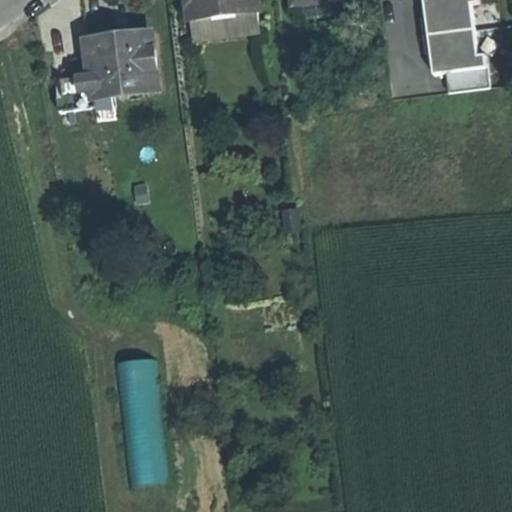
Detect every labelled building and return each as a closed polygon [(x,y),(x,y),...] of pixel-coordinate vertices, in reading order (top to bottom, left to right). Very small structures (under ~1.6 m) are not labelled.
[(191,0),(195,38),(261,32),(258,0),(191,0)] [(481,57),(475,7),(482,6),(481,0),(430,0),(427,0),(429,21),(424,21),(428,55),(433,54),(436,75),(448,74),(451,94),(490,89),(486,57),(481,57)] [(120,36),(90,40),(94,72),(59,76),(62,108),(98,103),(97,94),(165,86),(158,32),(120,36)] [(165,393),(161,358),(129,362),(133,396),(165,393)] [(143,483),(171,483),(169,426),(141,427),(143,483)]
